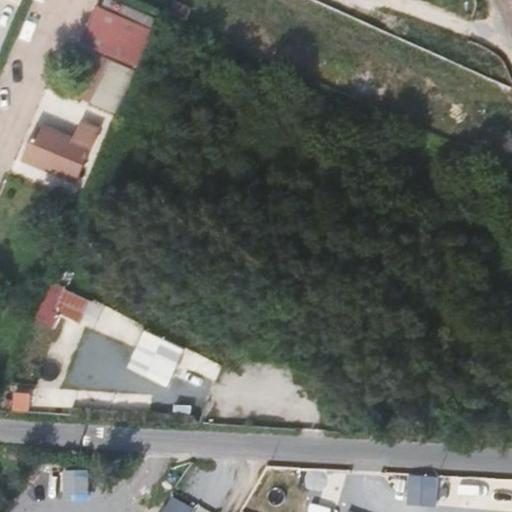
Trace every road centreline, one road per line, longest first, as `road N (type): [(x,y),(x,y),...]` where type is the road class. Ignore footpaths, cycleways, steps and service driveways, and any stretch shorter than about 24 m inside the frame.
road 1 (tertiary): [(511,457),(0,428)]
road 2 (unknown): [(511,40),(379,0)]
